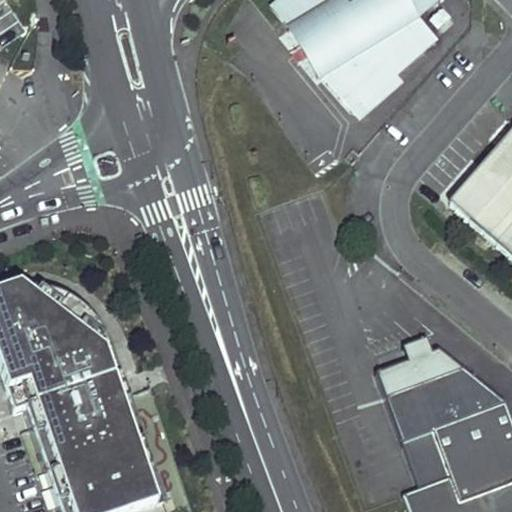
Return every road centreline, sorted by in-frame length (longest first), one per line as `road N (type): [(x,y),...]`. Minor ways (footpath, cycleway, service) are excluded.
road 1 (secondary): [(298,511),(179,146)]
road 2 (residential): [(511,331),(425,260),(411,239),(403,189),(409,165),(511,43)]
road 3 (secondary): [(142,174),(266,511)]
road 4 (residential): [(0,219),(142,174)]
road 5 (residential): [(121,112),(0,190)]
